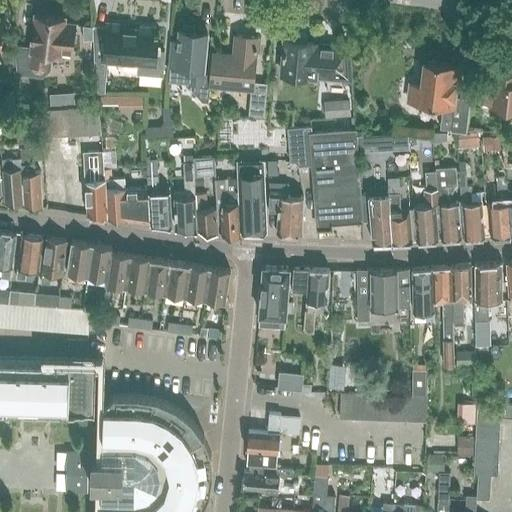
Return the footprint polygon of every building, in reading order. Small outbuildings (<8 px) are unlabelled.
[(3,69),(17,71),(16,52),(6,51),(8,38),(1,37),(4,10),(0,9),(0,61),(4,62),(3,69)] [(44,75),(51,69),(53,53),(63,55),(63,51),(73,52),(75,36),(71,36),(73,18),(36,13),(31,49),(28,48),(29,45),(15,44),(16,52),(17,71),(44,75)] [(163,73),(165,51),(157,50),(159,30),(156,30),(156,26),(141,25),(140,29),(125,27),(125,23),(107,22),(106,26),(93,25),(94,59),(95,59),(98,94),(106,95),(108,60),(142,63),(141,71),(163,73)] [(208,102),(210,87),(212,74),(204,73),(205,70),(204,70),(208,31),(194,30),(194,27),(184,26),(184,29),(179,28),(178,40),(172,39),(170,65),(169,81),(191,84),(191,88),(202,101),(208,102)] [(349,45),(307,42),(306,38),(304,35),(302,33),(298,33),(296,34),(293,37),(292,40),(285,39),(282,75),(352,81),(349,45)] [(251,91),(249,116),(264,115),(267,83),(253,82),(258,37),(236,35),(234,54),(214,52),(212,74),(210,87),(251,91)] [(412,93),(413,97),(416,100),(418,101),(418,103),(443,106),(440,128),(467,131),(471,98),(456,96),(460,64),(425,60),(422,84),(417,85),(414,87),(412,90),(412,93)] [(486,70),(482,102),(488,102),(488,104),(511,107),(511,66),(502,65),(499,68),(496,68),(495,71),(486,70)] [(102,131),(98,103),(38,107),(42,134),(102,131)] [(312,125),(288,127),(290,160),(294,160),(298,163),(314,162),(312,130),(312,125)] [(355,130),(355,128),(312,130),(314,162),(319,228),(333,226),(333,222),(371,219),(369,193),(360,193),(357,160),(356,149),(355,135),(355,130)] [(479,141),(480,141),(478,130),(458,133),(460,147),(479,145),(479,141)] [(434,142),(448,139),(448,131),(433,131),(434,142)] [(355,135),(356,149),(386,148),(385,133),(355,135)] [(501,147),(500,136),(491,136),(491,148),(501,147)] [(189,145),(189,154),(184,154),(185,161),(184,161),(185,195),(174,196),(176,227),(197,230),(196,193),(195,174),(194,161),(194,157),(194,155),(194,145),(189,145)] [(44,207),(41,171),(35,171),(35,163),(30,163),(28,148),(21,148),(21,157),(24,204),(44,207)] [(106,186),(106,177),(104,148),(82,149),(85,181),(89,213),(108,217),(106,186)] [(206,157),(194,157),(194,161),(195,174),(206,173),(216,172),(215,156),(206,157)] [(21,204),(18,167),(18,157),(2,158),(5,201),(21,204)] [(266,231),(265,210),(266,193),(264,160),(238,160),(238,176),(239,193),(240,230),(266,231)] [(146,162),(148,186),(151,223),(173,226),(171,190),(157,191),(156,180),(159,179),(158,163),(156,163),(156,161),(146,162)] [(456,166),(438,167),(445,236),(465,235),(462,200),(460,200),(450,201),(449,196),(456,184),(458,184),(456,166)] [(414,210),(418,239),(441,237),(445,236),(438,167),(436,167),(436,170),(425,171),(427,188),(424,189),(425,203),(414,204),(414,210)] [(472,191),(471,184),(467,185),(466,169),(459,169),(462,200),(465,235),(485,235),(482,190),(472,191)] [(60,175),(61,195),(78,194),(77,174),(60,175)] [(498,189),(498,201),(488,202),(491,233),(511,232),(508,189),(507,178),(506,179),(505,174),(497,175),(498,179),(498,189)] [(240,234),(240,230),(239,193),(238,176),(215,178),(217,204),(221,208),(222,232),(240,234)] [(393,239),(418,239),(414,210),(411,210),(410,207),(401,208),(399,176),(388,177),(388,190),(389,193),(393,239)] [(106,177),(106,186),(108,217),(151,223),(148,186),(126,186),(126,177),(106,177)] [(382,184),(375,185),(371,187),(370,192),(370,208),(373,240),(393,239),(389,193),(388,190),(386,186),(382,184)] [(207,192),(196,193),(197,230),(218,232),(217,206),(208,207),(207,192)] [(279,194),(266,193),(265,210),(278,211),(277,231),(290,231),(291,235),(296,235),(298,232),(302,232),(304,195),(279,194)] [(17,232),(0,229),(0,263),(3,264),(1,276),(12,277),(17,232)] [(26,278),(27,268),(40,269),(44,236),(23,233),(17,277),(26,278)] [(47,236),(42,272),(43,273),(41,282),(50,283),(51,274),(63,275),(68,239),(47,236)] [(67,271),(87,274),(92,243),(72,239),(67,271)] [(107,277),(112,250),(113,246),(92,243),(87,274),(107,277)] [(132,253),(112,250),(107,277),(106,282),(126,285),(132,253)] [(151,256),(132,253),(126,285),(146,288),(151,256)] [(166,291),(171,259),(151,256),(146,288),(166,291)] [(191,262),(171,259),(166,291),(186,294),(191,262)] [(475,300),(476,344),(490,344),(490,319),(489,319),(489,300),(503,300),(503,260),(475,262),(475,300)] [(186,294),(206,297),(211,265),(191,262),(186,294)] [(452,265),(454,320),(454,338),(464,338),(464,319),(465,319),(464,299),(473,298),(472,263),(452,265)] [(230,269),(211,265),(206,297),(225,300),(230,269)] [(279,266),(263,265),(259,313),(276,314),(275,324),(285,325),(290,266),(279,265),(279,266)] [(434,301),(442,301),(444,320),(444,338),(445,364),(455,364),(454,338),(454,320),(452,265),(434,267),(434,301)] [(292,290),(307,291),(306,309),(304,330),(314,331),(316,300),(328,301),(329,268),(293,266),(292,290)] [(435,319),(434,301),(434,267),(413,268),(414,311),(427,310),(427,319),(435,319)] [(371,268),(357,268),(357,269),(358,319),(370,319),(370,309),(378,309),(378,310),(399,309),(399,305),(410,305),(409,268),(397,268),(371,268)] [(37,302),(59,304),(59,294),(38,292),(37,302)] [(60,303),(71,304),(72,295),(61,295),(60,303)] [(109,314),(97,312),(96,320),(108,322),(109,314)] [(120,315),(109,314),(108,322),(119,323),(120,315)] [(128,324),(140,326),(141,318),(129,316),(128,324)] [(141,318),(140,326),(152,327),(153,319),(141,318)] [(180,331),(181,323),(169,322),(168,329),(180,331)] [(193,325),(181,323),(180,331),(192,332),(193,325)] [(222,328),(209,327),(208,335),(221,336),(222,328)] [(476,350),(457,350),(457,363),(476,362),(476,350)] [(0,410),(95,413),(97,361),(0,358),(0,410)] [(427,368),(413,368),(413,393),(427,393),(427,368)] [(280,370),(278,386),(302,388),(303,372),(280,370)] [(366,392),(341,391),(340,417),(366,418),(366,392)] [(377,393),(366,392),(366,418),(377,418),(377,393)] [(202,511),(210,494),(211,493),(214,474),(214,473),(212,454),(211,453),(204,435),(204,434),(193,418),(192,417),(177,405),(176,404),(158,397),(157,396),(138,393),(114,393),(114,394),(105,402),(104,402),(102,458),(93,458),(97,451),(67,450),(66,490),(93,490),(93,483),(109,483),(109,502),(101,502),(101,511),(202,511)] [(377,418),(390,419),(390,393),(377,393),(377,418)] [(402,394),(390,393),(390,419),(402,419),(402,394)] [(402,419),(414,420),(414,394),(402,394),(402,419)] [(427,395),(414,394),(414,420),(427,420),(427,395)] [(500,426),(501,403),(477,402),(476,425),(500,426)] [(249,429),(246,449),(248,449),(247,463),(249,463),(277,465),(277,464),(276,464),(277,452),(278,452),(278,451),(280,427),(287,427),(287,432),(299,433),(301,415),(270,411),(268,430),(249,429)] [(476,425),(476,437),(500,438),(500,426),(476,425)] [(455,455),(470,453),(468,436),(453,437),(455,455)] [(499,450),(500,438),(476,437),(475,449),(499,450)] [(499,461),(499,450),(475,449),(475,460),(499,461)] [(479,472),(491,473),(498,473),(499,461),(475,460),(474,472),(479,472)] [(334,511),(335,494),(327,493),(328,476),(329,463),(316,462),(315,474),(312,511),(334,511)] [(293,468),(280,467),(249,464),(249,469),(244,468),(243,488),(278,491),(286,491),(286,497),(294,497),(295,492),(298,492),(299,481),(294,481),(294,484),(279,483),(279,476),(285,476),(285,474),(293,475),(293,468)] [(439,471),(438,503),(450,503),(451,472),(451,471),(439,471)] [(479,472),(477,495),(477,497),(490,498),(491,473),(479,472)] [(259,495),(241,493),(239,511),(257,511),(258,505),(259,495)] [(339,493),(337,511),(346,511),(348,494),(339,493)] [(476,511),(477,497),(477,495),(467,494),(465,511),(476,511)] [(275,511),(276,507),(277,496),(272,496),(271,506),(258,505),(257,511),(275,511)] [(275,511),(293,511),(294,508),(281,507),(282,497),(277,496),(276,507),(275,511)] [(393,511),(394,502),(384,502),(384,505),(370,504),(369,511),(393,511)] [(394,502),(393,511),(424,511),(424,505),(394,502)]
